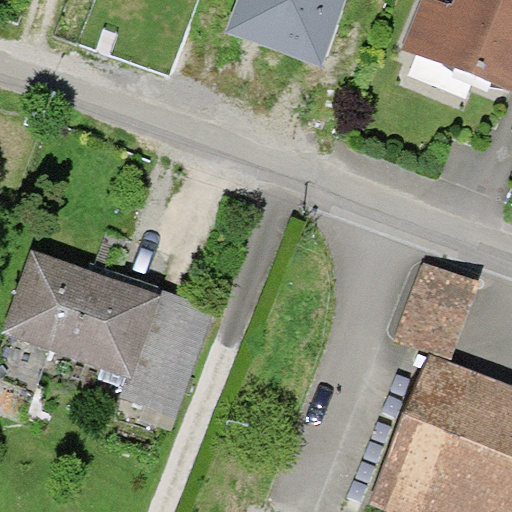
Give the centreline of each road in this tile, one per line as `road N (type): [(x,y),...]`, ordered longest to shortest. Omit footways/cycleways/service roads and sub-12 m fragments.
road 1 (residential): [(511,255),(0,65)]
road 2 (unknown): [(280,169),(232,338),(161,511)]
